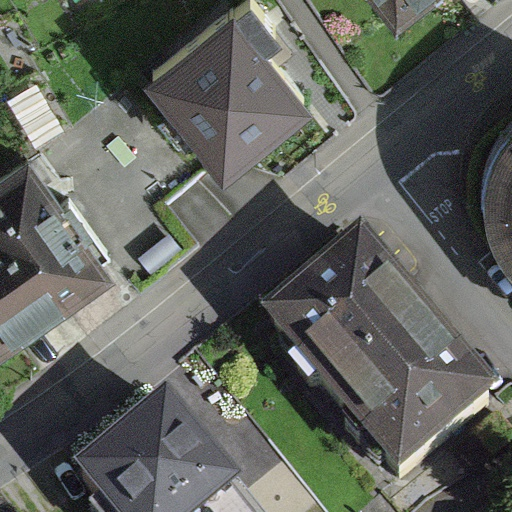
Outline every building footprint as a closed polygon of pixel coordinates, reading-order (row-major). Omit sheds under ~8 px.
[(328,78),(265,0),(229,0),(161,56),(237,151),(328,78)] [(511,116),(507,122),(494,151),(490,182),(496,212),(511,241),(511,116)] [(0,330),(122,245),(42,132),(0,161),(0,330)] [(511,394),(511,388),(375,229),(274,314),(414,478),(511,394)] [(180,391),(87,470),(111,497),(103,504),(109,511),(219,511),(257,480),(180,391)]
